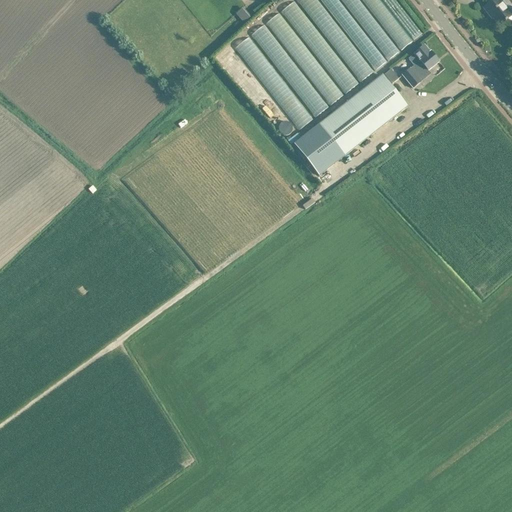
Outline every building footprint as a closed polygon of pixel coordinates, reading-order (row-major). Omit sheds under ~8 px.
[(388,64),(339,0),(306,0),(322,21),(337,9),(382,69),(388,64)] [(499,26),(511,16),(511,15),(500,0),(493,0),(483,8),(489,15),(490,14),(499,26)] [(309,33),(351,93),(359,87),(356,83),(360,80),(352,69),(356,66),(367,81),(377,73),(354,40),(349,43),(343,33),(334,39),(329,32),(320,38),(318,35),(316,36),(312,31),(309,33)] [(400,77),(410,89),(419,81),(414,74),(415,73),(418,77),(425,71),(422,67),(424,66),(428,71),(439,62),(431,52),(430,53),(424,46),(414,54),(420,61),(400,77)] [(407,108),(382,76),(294,145),(319,177),(407,108)] [(310,98),(323,115),(335,105),(323,89),(310,98)]
